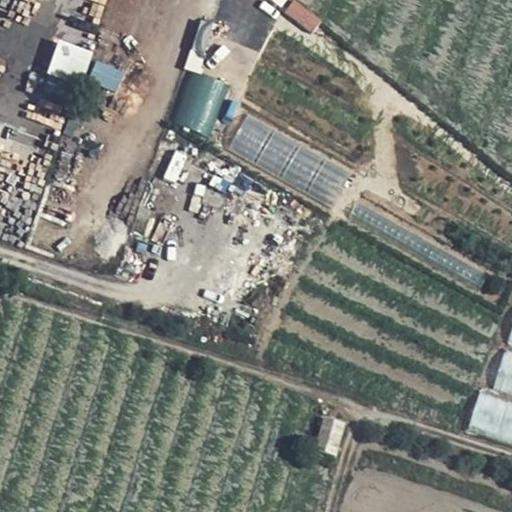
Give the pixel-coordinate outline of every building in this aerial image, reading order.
[(84,85),(94,51),(60,40),(49,74),(84,85)] [(118,89),(126,73),(100,61),(93,78),(118,89)] [(193,69),(174,122),(213,136),(232,83),(193,69)] [(511,357),(505,356),(499,385),(511,387),(511,357)] [(345,426),(326,420),(317,451),(336,456),(345,426)]
